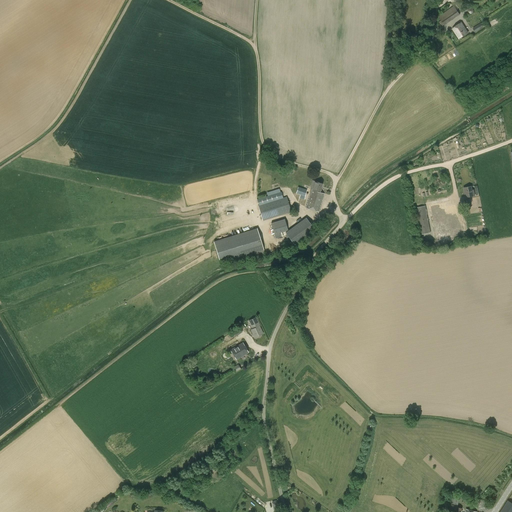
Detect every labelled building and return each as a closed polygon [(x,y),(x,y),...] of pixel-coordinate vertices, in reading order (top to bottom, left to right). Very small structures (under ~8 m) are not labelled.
[(449,10),(454,18),(460,14),(455,6),(449,10)] [(461,23),(452,29),(459,38),(468,32),(461,23)] [(477,32),(486,26),(483,23),(475,28),(477,32)] [(312,190),(314,191),(319,193),(319,192),(320,192),(323,184),(312,180),(310,187),(313,188),(312,190)] [(305,192),(306,189),(297,186),(294,193),(304,196),(305,192)] [(467,197),(475,196),(474,190),(472,190),(471,186),(463,188),(464,192),(466,192),(467,197)] [(312,191),(311,193),(310,196),(307,207),(318,211),(324,195),(319,193),(314,191),(312,191)] [(258,205),(263,221),(291,212),(286,196),(258,205)] [(456,212),(454,200),(443,202),(447,223),(445,223),(446,230),(457,228),(454,213),(456,212)] [(447,242),(440,203),(429,205),(429,208),(430,208),(437,244),(447,242)] [(416,208),(417,213),(414,214),(416,223),(419,223),(421,235),(431,233),(426,206),(416,208)] [(288,231),(285,233),(295,246),(316,231),(306,218),(288,231)] [(284,232),(288,231),(285,219),(271,223),(271,224),(268,225),(269,230),(273,229),(275,234),(274,235),(275,239),(285,236),(284,232)] [(220,263),(263,249),(257,229),(214,242),(220,263)] [(256,316),(248,320),(252,329),(250,330),(254,338),(263,333),(260,326),(261,326),(256,316)] [(231,350),(235,357),(239,355),(240,357),(248,352),(243,343),(231,350)] [(235,372),(241,369),(238,364),(232,368),(235,372)] [(457,507),(461,495),(453,493),(447,511),(460,511),(462,508),(457,507)] [(500,511),(511,511),(511,503),(508,500),(500,511)]
